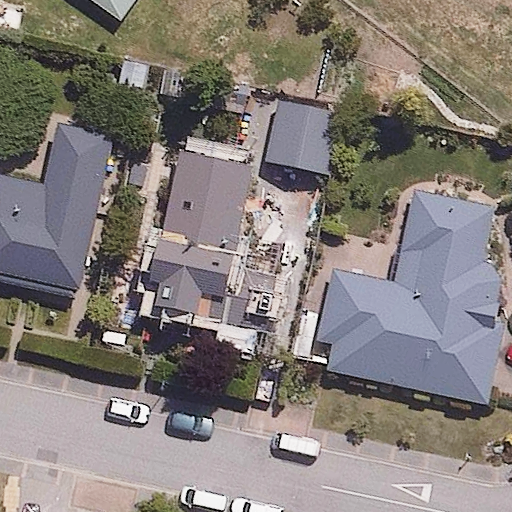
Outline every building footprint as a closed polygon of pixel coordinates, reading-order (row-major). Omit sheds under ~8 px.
[(138,0),(93,0),(123,21),(138,0)] [(339,106),(269,99),(263,157),(333,165),(339,106)] [(2,168),(0,179),(0,290),(84,307),(118,138),(56,126),(46,177),(2,168)] [(164,270),(160,311),(268,322),(275,255),(245,252),(255,155),(166,146),(154,269),(164,270)] [(330,338),(323,368),(492,406),(508,335),(482,329),(497,260),(487,258),(499,205),(413,186),(392,279),(325,264),(310,333),(330,338)]
